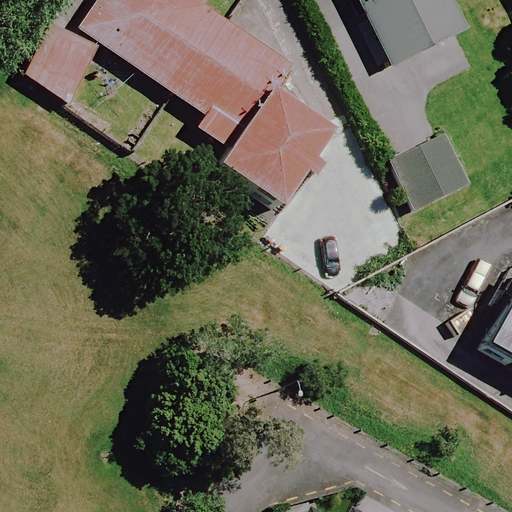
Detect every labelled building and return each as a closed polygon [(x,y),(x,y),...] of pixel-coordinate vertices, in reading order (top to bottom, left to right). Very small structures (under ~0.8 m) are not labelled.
[(200,0),(97,0),(72,38),(196,123),(186,136),(215,155),(202,174),(269,219),(320,144),(259,102),(280,72),(192,12),(200,0)] [(455,40),(436,0),(342,0),(378,76),(455,40)] [(454,196),(431,146),(380,169),(403,219),(454,196)] [(358,250),(319,219),(284,263),(324,294),(358,250)] [(511,280),(471,357),(511,378),(511,280)]
